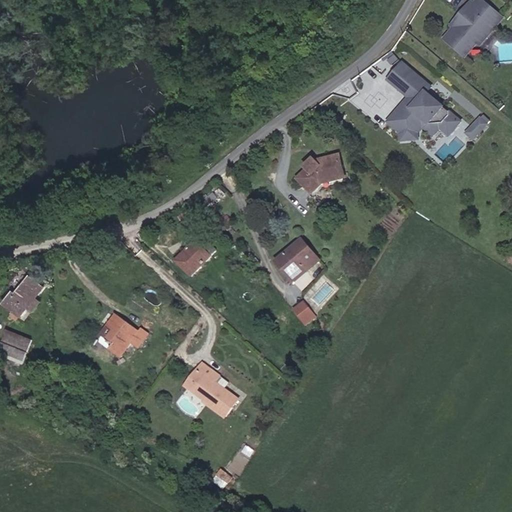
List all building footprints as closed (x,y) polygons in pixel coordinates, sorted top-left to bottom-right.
[(478,42),(491,27),(495,30),(503,20),(494,12),(491,15),(487,12),(489,8),(481,1),(475,8),(472,5),(465,13),(468,16),(463,21),(461,19),(454,27),(457,29),(447,41),(458,50),(463,45),(471,52),(478,42)] [(482,45),(495,30),(491,27),(478,42),(482,45)] [(471,52),(463,45),(458,50),(466,57),(471,52)] [(397,92),(412,75),(401,65),(386,82),(397,92)] [(408,102),(423,85),(412,75),(397,92),(408,102)] [(415,130),(421,123),(426,128),(440,127),(446,120),(446,116),(434,105),(434,103),(425,94),(429,90),(423,85),(408,102),(413,106),(408,112),(405,108),(403,110),(400,107),(385,124),(397,135),(398,143),(408,143),(408,136),(411,136),(415,131),(415,130)] [(475,141),(493,121),(483,113),(466,132),(475,141)] [(445,139),(457,126),(446,116),(446,120),(440,127),(426,128),(421,123),(415,130),(415,131),(411,136),(408,136),(408,143),(415,142),(414,136),(420,130),(429,139),(436,132),(445,139)] [(331,182),(330,177),(345,173),(341,156),(325,160),(326,163),(318,166),(316,162),(314,160),(305,170),(306,171),(298,180),(313,193),(324,183),(331,182)] [(346,178),(345,173),(330,177),(331,182),(346,178)] [(211,199),(209,197),(198,206),(205,213),(220,200),(216,195),(211,199)] [(196,217),(192,212),(181,218),(184,224),(196,217)] [(198,271),(217,252),(202,237),(182,256),(198,271)] [(278,265),(292,282),(317,260),(303,244),(278,265)] [(192,277),(198,271),(182,256),(177,261),(192,277)] [(320,263),(317,260),(292,282),(295,284),(320,263)] [(6,303),(16,310),(22,315),(30,305),(36,297),(44,287),(32,276),(25,284),(27,286),(20,295),(16,291),(6,303)] [(34,309),(41,300),(36,297),(30,305),(34,309)] [(305,299),(293,309),(307,327),(319,317),(305,299)] [(17,321),(22,315),(16,310),(11,315),(17,321)] [(116,345),(111,350),(122,357),(132,344),(139,349),(152,333),(144,327),(141,331),(117,314),(109,324),(115,328),(107,338),(116,345)] [(107,338),(115,328),(109,324),(101,334),(107,338)] [(6,329),(2,340),(28,349),(32,339),(6,329)] [(0,352),(23,361),(28,349),(2,340),(0,345),(0,352)] [(241,402),(215,382),(220,377),(203,365),(198,372),(203,375),(193,389),(208,400),(206,402),(229,419),(241,402)] [(208,400),(193,389),(203,375),(198,372),(186,388),(206,402),(208,400)] [(226,494),(237,479),(223,470),(213,486),(224,493),(226,494)]
